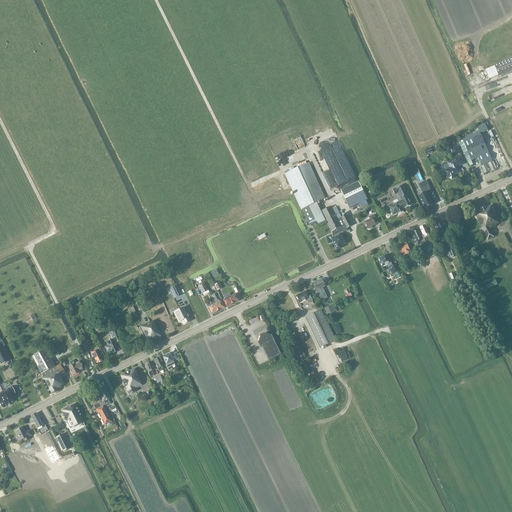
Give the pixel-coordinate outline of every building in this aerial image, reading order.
[(511,57),(494,65),(499,76),(511,71),(511,57)] [(479,132),(462,139),(471,161),(477,158),(481,166),(481,165),(481,166),(481,167),(484,175),(496,169),(492,161),(492,162),(491,161),(492,161),(479,132)] [(450,168),(444,171),(447,178),(449,177),(450,179),(452,180),(455,178),(455,177),(454,175),(461,172),(459,166),(465,164),(461,156),(460,153),(457,147),(451,149),(454,156),(455,155),(456,158),(448,162),(450,168)] [(309,163),(285,174),(301,210),(302,210),(310,206),(317,203),(325,199),(309,163)] [(423,194),(418,196),(425,209),(432,205),(427,194),(431,192),(426,181),(418,184),(420,188),(423,186),(426,191),(422,193),(423,194)] [(359,182),(341,190),(349,209),(367,200),(359,182)] [(393,203),(387,206),(389,212),(391,211),(393,216),(398,213),(398,214),(403,212),(402,209),(405,208),(411,205),(407,195),(402,185),(392,190),(398,202),(394,205),(393,203)] [(491,229),(496,226),(496,225),(500,223),(495,212),(491,205),(485,208),(483,207),(481,208),(481,210),(475,213),(478,220),(477,220),(487,240),(494,237),(491,229)] [(310,206),(302,210),(310,225),(317,222),(310,206)] [(331,207),(321,212),(326,222),(332,234),(333,235),(342,231),(343,233),(348,230),(347,229),(341,217),(337,219),(331,207)] [(346,215),(341,217),(347,229),(352,226),(346,215)] [(371,227),(376,225),(379,223),(376,218),(376,219),(374,215),(369,217),(370,219),(364,222),(368,229),(368,228),(369,229),(370,229),(371,229),(372,228),(371,227)] [(433,225),(437,234),(445,231),(441,222),(439,223),(433,225)] [(425,226),(420,228),(425,239),(430,236),(425,226)] [(313,231),(322,248),(329,245),(320,228),(313,231)] [(415,244),(425,240),(423,236),(420,238),(417,229),(410,233),(415,244)] [(333,244),(336,251),(342,248),(341,247),(344,246),(343,245),(346,244),(341,234),(331,238),(334,243),(333,244)] [(436,253),(438,252),(437,249),(434,243),(426,247),(431,258),(437,255),(436,253)] [(399,250),(400,252),(401,252),(402,255),(403,255),(404,257),(407,256),(411,254),(407,245),(404,247),(403,247),(402,247),(402,248),(399,249),(399,250)] [(447,247),(451,258),(456,255),(451,245),(447,247)] [(392,266),(391,263),(392,262),(391,261),(391,260),(391,259),(390,259),(388,255),(383,257),(382,257),(380,258),(379,259),(383,266),(388,264),(389,267),(393,275),(401,271),(397,264),(392,266)] [(322,279),(313,284),(320,299),(326,296),(327,296),(323,288),(325,287),(322,279)] [(484,283),(487,289),(498,284),(495,279),(484,283)] [(181,295),(177,285),(171,288),(175,298),(181,295)] [(208,291),(205,285),(201,287),(199,287),(202,293),(203,293),(206,292),(208,291)] [(297,296),(300,303),(306,300),(308,304),(313,301),(310,296),(307,297),(305,292),(297,296)] [(233,304),(240,301),(236,294),(231,297),(229,293),(228,294),(233,304)] [(219,311),(225,308),(222,301),(219,303),(217,299),(218,298),(216,294),(211,296),(214,301),(219,311)] [(227,307),(233,304),(228,294),(224,296),(226,299),(223,300),(227,307)] [(212,314),(219,311),(214,301),(213,299),(210,301),(212,304),(208,305),(212,314)] [(325,308),(329,315),(334,312),(331,305),(325,308)] [(186,315),(183,308),(174,312),(179,322),(182,320),(184,324),(190,321),(188,318),(188,317),(187,315),(186,315)] [(335,341),(321,310),(307,317),(321,348),(335,341)] [(140,327),(147,343),(161,337),(154,322),(150,323),(150,322),(140,327)] [(113,330),(109,332),(113,340),(106,343),(108,346),(105,347),(107,353),(110,351),(112,354),(118,351),(114,342),(117,341),(118,342),(118,341),(113,330)] [(258,342),(260,347),(262,346),(269,361),(281,355),(272,335),(270,336),(267,335),(266,335),(265,333),(260,336),(261,337),(260,338),(259,341),(260,341),(258,342)] [(83,343),(88,352),(92,350),(88,341),(83,343)] [(56,367),(46,349),(33,356),(42,374),(56,367)] [(102,362),(101,360),(105,358),(100,349),(91,353),(97,364),(102,362)] [(175,365),(173,362),(179,359),(176,353),(170,355),(170,354),(169,354),(168,354),(166,355),(166,356),(163,357),(169,371),(172,369),(171,366),(175,365)] [(163,366),(161,363),(162,362),(160,357),(154,360),(159,371),(163,369),(162,367),(163,366)] [(68,367),(73,376),(79,373),(78,372),(83,369),(79,362),(75,364),(73,360),(69,362),(71,366),(68,367)] [(144,365),(150,377),(154,376),(152,371),(155,370),(151,362),(150,363),(149,362),(147,363),(148,364),(144,365)] [(60,365),(56,367),(42,374),(44,377),(42,378),(51,395),(57,391),(57,390),(61,388),(60,386),(64,384),(60,377),(65,374),(60,365)] [(139,381),(140,381),(135,369),(119,376),(128,395),(135,392),(134,389),(142,386),(139,381)] [(102,386),(97,389),(103,402),(99,404),(100,407),(101,408),(104,406),(105,406),(107,410),(109,410),(110,412),(116,409),(113,403),(109,405),(108,404),(109,403),(108,400),(109,399),(102,386)] [(3,392),(9,405),(16,402),(16,401),(16,402),(13,396),(15,395),(12,387),(3,392)] [(0,403),(2,409),(9,405),(3,392),(0,393),(0,403)] [(70,407),(62,411),(63,411),(64,413),(62,413),(68,424),(69,423),(72,428),(76,426),(83,422),(80,416),(74,404),(70,406),(70,407)] [(99,404),(94,407),(104,426),(111,423),(112,425),(115,423),(112,416),(112,415),(111,412),(110,413),(110,412),(109,410),(107,410),(105,406),(104,406),(101,408),(100,407),(99,404)] [(47,431),(48,431),(44,423),(42,424),(36,414),(31,416),(31,418),(28,420),(31,424),(34,422),(41,435),(47,431)] [(17,430),(15,432),(19,442),(24,439),(25,442),(30,439),(29,437),(32,436),(30,431),(26,432),(24,427),(21,429),(20,428),(18,429),(17,430)] [(62,435),(56,437),(59,443),(64,452),(69,449),(65,440),(62,435)] [(59,459),(52,446),(45,450),(52,463),(59,459)] [(35,472),(22,448),(12,453),(25,478),(35,472)] [(43,473),(51,491),(90,472),(81,454),(43,473)]
